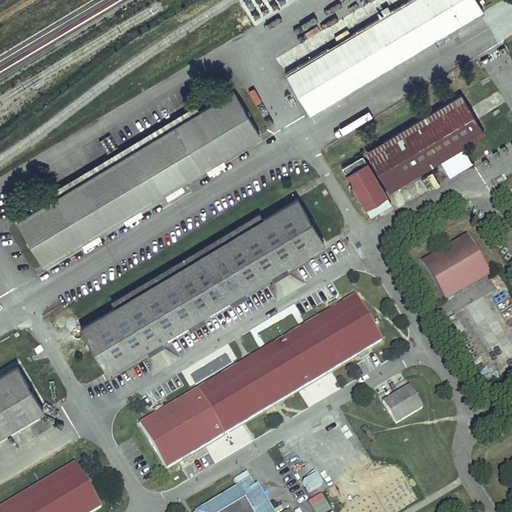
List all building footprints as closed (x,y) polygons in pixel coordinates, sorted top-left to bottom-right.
[(476,0),(412,0),(286,75),(310,115),(484,12),(476,0)] [(234,91),(18,219),(44,263),(260,135),(234,91)] [(463,96),(341,168),(363,205),(485,133),(463,96)] [(423,177),(427,191),(438,188),(434,173),(423,177)] [(298,200),(82,328),(106,368),(322,240),(298,200)] [(468,237),(425,263),(446,298),(489,273),(468,237)] [(357,298),(141,425),(166,468),(382,340),(357,298)] [(17,367),(0,377),(0,432),(41,408),(17,367)] [(411,387),(381,404),(394,426),(423,409),(411,387)] [(75,464),(0,508),(0,511),(92,511),(101,507),(75,464)] [(258,505),(250,492),(252,490),(247,483),(198,511),(266,511),(261,503),(258,505)] [(261,503),(266,511),(270,511),(256,488),(252,490),(250,492),(258,505),(261,503)] [(314,511),(327,505),(320,494),(308,501),(314,511)]
